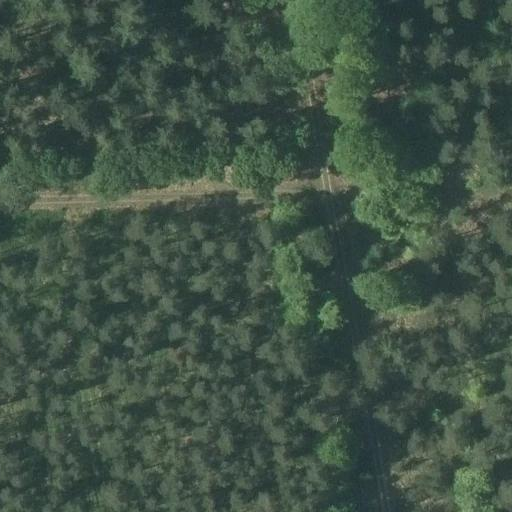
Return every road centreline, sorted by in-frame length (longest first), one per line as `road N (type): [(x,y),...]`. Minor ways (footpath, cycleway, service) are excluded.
road 1 (track): [(284,0),(372,511)]
road 2 (track): [(0,190),(316,185)]
